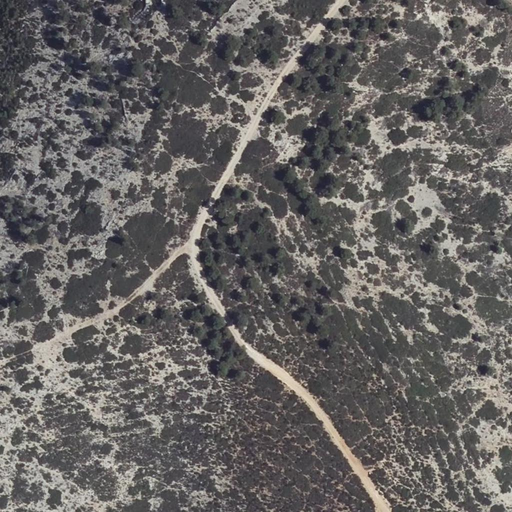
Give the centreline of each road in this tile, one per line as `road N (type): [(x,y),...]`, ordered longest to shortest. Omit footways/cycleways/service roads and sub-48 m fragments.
road 1 (track): [(395,511),(310,391),(249,344),(200,274),(196,232),(255,125)]
road 2 (track): [(343,0),(255,125)]
